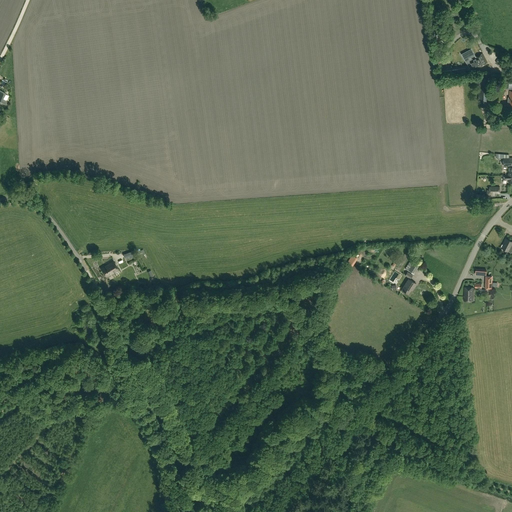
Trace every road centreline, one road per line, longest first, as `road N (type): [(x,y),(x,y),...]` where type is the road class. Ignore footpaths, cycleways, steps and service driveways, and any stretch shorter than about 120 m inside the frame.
road 1 (unclassified): [(259,511),(446,311),(487,228),(511,202)]
road 2 (track): [(322,398),(458,456),(479,481)]
road 3 (track): [(354,511),(378,446),(479,481)]
road 4 (unclassified): [(106,309),(53,221),(23,200),(0,200)]
